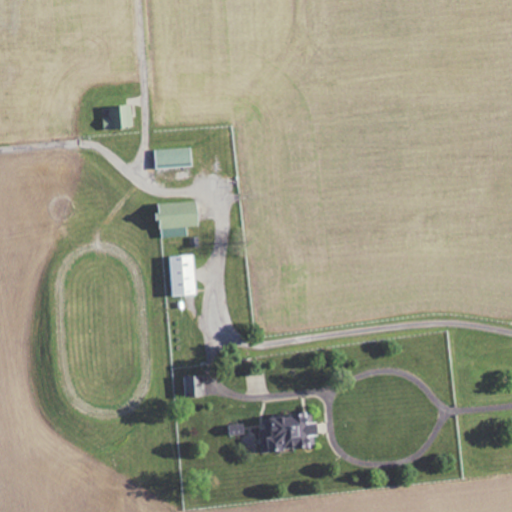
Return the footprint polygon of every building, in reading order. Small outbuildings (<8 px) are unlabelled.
[(109,117),(103,117),(103,129),(132,128),(131,106),(108,107),(109,117)] [(191,167),(190,148),(154,149),(155,168),(191,167)] [(155,204),(156,221),(159,221),(160,237),(187,236),(186,227),(197,227),(196,202),(155,204)] [(171,297),(195,296),(193,256),(170,256),(171,297)] [(186,398),(205,396),(203,375),(183,377),(186,398)]
